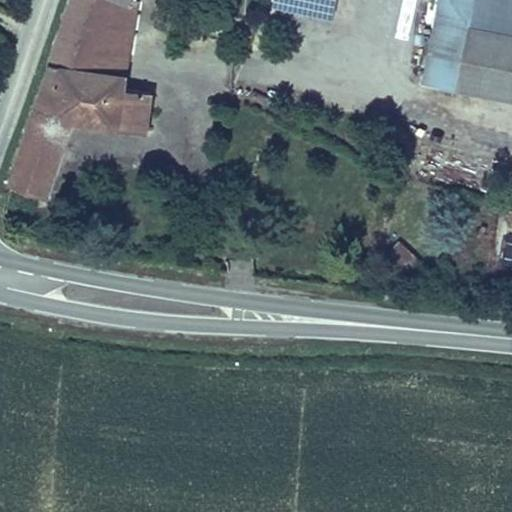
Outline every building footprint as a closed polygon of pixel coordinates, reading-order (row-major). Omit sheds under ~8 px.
[(72,0),(60,38),(93,45),(115,51),(122,22),(105,17),(108,8),(118,9),(120,0),(72,0)] [(331,0),(293,0),(291,10),(327,19),(331,0)] [(511,0),(441,0),(428,71),(511,87),(511,0)] [(60,38),(53,53),(90,62),(93,45),(60,38)] [(53,53),(43,85),(58,89),(53,110),(73,115),(119,126),(120,122),(129,87),(132,73),(90,62),(53,53)] [(43,85),(12,172),(51,181),(73,115),(53,110),(58,89),(43,85)] [(146,129),(155,93),(129,87),(120,122),(146,129)]
